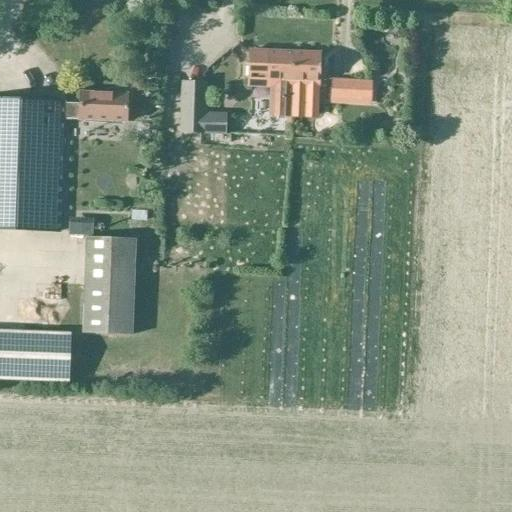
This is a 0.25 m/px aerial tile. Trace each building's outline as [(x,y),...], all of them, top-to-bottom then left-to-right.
[(166,4),(166,13),(206,15),(206,5),(166,4)] [(293,81),(295,52),(255,50),(253,82),(270,83),(269,114),(282,115),(283,98),(284,80),(293,81)] [(322,54),(295,52),(293,81),(292,98),(291,115),(304,115),(305,83),(321,84),(322,54)] [(364,99),(379,100),(380,86),(365,85),(365,81),(335,79),(334,101),(364,102),(364,99)] [(128,120),(128,93),(82,92),(82,104),(0,101),(0,231),(63,233),(66,119),(82,119),(82,120),(128,120)] [(187,135),(227,136),(226,121),(202,121),(203,99),(188,98),(187,135)] [(291,115),(292,98),(283,98),(282,115),(291,115)] [(169,182),(168,220),(187,220),(188,182),(169,182)] [(229,247),(253,247),(253,225),(229,226),(229,247)] [(87,238),(83,333),(132,335),(136,240),(87,238)] [(0,281),(0,291),(8,292),(9,282),(0,281)] [(72,333),(0,330),(0,379),(70,382),(72,333)]
